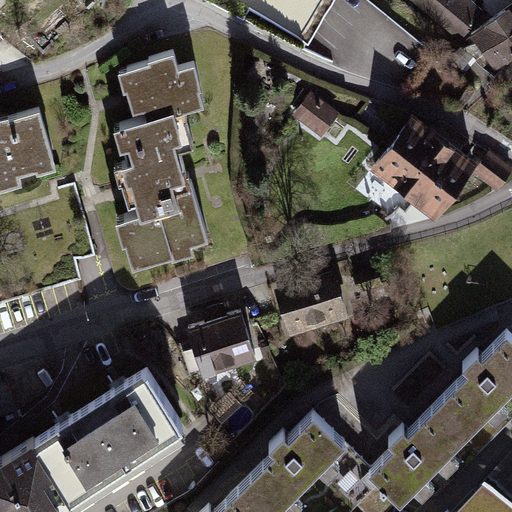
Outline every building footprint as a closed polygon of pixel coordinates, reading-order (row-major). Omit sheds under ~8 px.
[(226,0),(311,52),(343,0),(226,0)] [(409,0),(462,40),(469,32),(487,9),(475,0),(409,0)] [(495,68),(511,55),(511,0),(469,32),(495,68)] [(149,217),(119,227),(136,276),(221,247),(198,179),(186,183),(175,151),(195,144),(185,117),(212,108),(198,64),(181,70),(175,52),(120,70),(139,124),(116,131),(127,164),(119,167),(126,187),(138,183),(149,217)] [(340,117),(308,96),(290,123),(323,144),(340,117)] [(420,108),(379,163),(440,208),(442,205),(481,153),(420,108)] [(0,199),(27,192),(22,173),(58,162),(45,118),(0,131),(0,199)] [(473,165),(497,184),(511,163),(511,158),(491,142),(473,165)] [(283,290),(295,329),(355,311),(342,271),(283,290)] [(195,321),(208,362),(261,346),(247,304),(195,321)] [(398,438),(377,460),(405,487),(511,378),(511,329),(508,326),(485,349),(476,340),(468,347),(461,355),(469,363),(411,422),(403,414),(396,421),(388,429),(398,438)] [(92,394),(135,461),(190,426),(148,359),(92,394)] [(15,391),(0,395),(0,411),(19,406),(15,391)] [(135,461),(92,394),(36,430),(79,497),(135,461)] [(270,511),(345,433),(319,408),(299,429),(288,419),(282,425),(275,433),(283,440),(222,504),(214,496),(208,503),(201,510),(202,511),(270,511)] [(55,511),(79,497),(36,430),(0,453),(0,495),(10,511),(55,511)] [(511,452),(489,478),(511,499),(511,452)] [(0,511),(10,511),(0,495),(0,511)]
